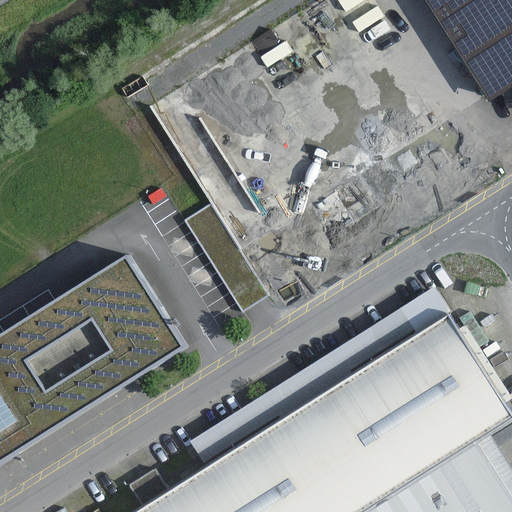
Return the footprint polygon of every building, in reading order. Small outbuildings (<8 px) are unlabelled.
[(511,0),(424,0),(489,102),(511,87),(511,0)] [(274,213),(190,80),(149,106),(211,204),(185,220),(244,313),(271,296),(234,238),(274,213)] [(0,466),(188,348),(129,255),(0,336),(0,466)] [(511,511),(511,469),(490,435),(511,421),(511,413),(506,404),(511,399),(511,397),(470,332),(483,324),(457,283),(445,291),(466,325),(459,330),(449,314),(387,353),(371,328),(190,442),(206,468),(136,511),(511,511)] [(142,498),(167,489),(161,472),(136,481),(142,498)]
